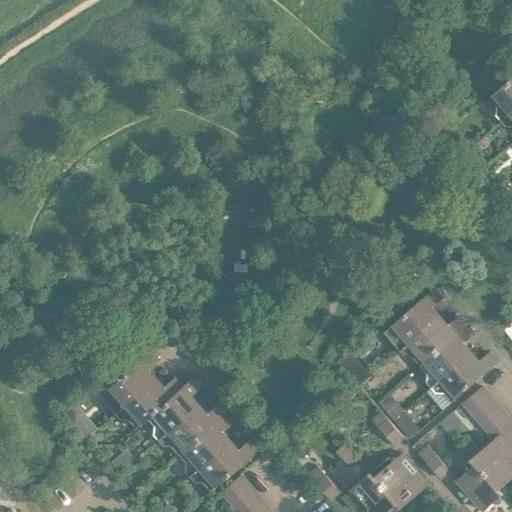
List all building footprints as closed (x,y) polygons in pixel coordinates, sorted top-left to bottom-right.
[(500,120),(511,110),(511,77),(488,98),(501,112),(496,116),(500,120)] [(511,110),(500,120),(505,125),(509,121),(511,124),(511,110)] [(435,288),(384,333),(401,351),(441,315),(433,306),(443,297),(435,288)] [(449,324),(441,315),(401,351),(405,357),(410,353),(420,365),(466,324),(458,315),(449,324)] [(432,389),(472,353),(463,344),(474,334),(466,324),(420,365),(432,378),(427,383),(432,389)] [(472,353),(432,389),(436,394),(440,390),(452,403),(499,362),(490,351),(479,361),(472,353)] [(115,415),(155,380),(147,371),(158,361),(150,352),(103,392),(115,406),(111,410),(115,415)] [(157,442),(198,407),(189,397),(200,387),(192,378),(181,388),(146,420),(157,432),(152,436),(157,442)] [(146,420),(181,388),(174,380),(163,389),(155,380),(115,415),(119,419),(124,416),(136,429),(146,420)] [(471,412),(491,395),(484,387),(464,404),(471,412)] [(479,421),(499,404),(491,395),(471,412),(479,421)] [(85,438),(96,429),(74,403),(62,412),(85,438)] [(487,431),(507,414),(499,404),(479,421),(487,431)] [(176,455),(223,414),(216,406),(205,415),(198,407),(157,442),(161,446),(165,443),(176,455)] [(395,445),(403,437),(381,413),(372,420),(395,445)] [(221,433),(232,424),(223,414),(176,455),(188,469),(184,472),(189,477),(229,443),(221,433)] [(495,440),(511,424),(511,419),(507,414),(487,431),(495,440)] [(511,424),(495,440),(472,459),(499,491),(499,490),(511,479),(511,424)] [(209,493),(256,452),(248,442),(237,452),(229,443),(189,477),(193,482),(197,479),(209,493)] [(441,478),(450,470),(425,442),(416,450),(441,478)] [(372,473),(403,508),(430,485),(402,453),(393,461),(390,457),(372,473)] [(499,491),(472,459),(453,475),(485,511),(503,495),(499,490),(499,491)] [(331,501),(340,493),(319,468),(310,476),(331,501)] [(398,511),(403,508),(372,473),(345,496),(356,511),(364,504),(371,511),(398,511)] [(220,493),(229,503),(249,486),(240,476),(220,493)] [(237,511),(256,495),(249,486),(229,503),(237,511)] [(236,511),(255,511),(265,504),(256,495),(237,511),(236,511)]
